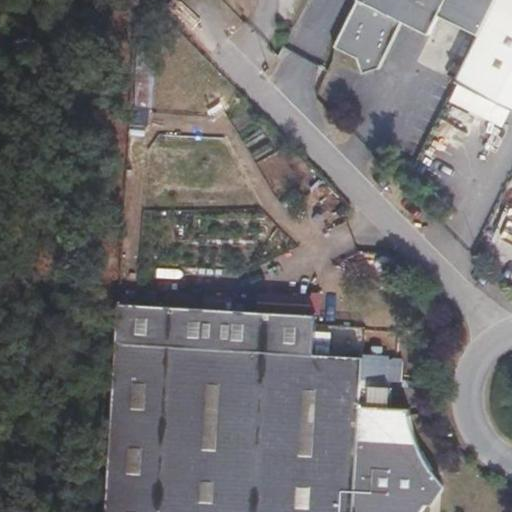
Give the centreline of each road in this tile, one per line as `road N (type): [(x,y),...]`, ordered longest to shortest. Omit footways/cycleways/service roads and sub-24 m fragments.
road 1 (residential): [(268,106),(470,311),(490,343)]
road 2 (residential): [(490,343),(474,362),(465,410),(488,453),(511,467)]
road 3 (track): [(201,0),(268,106)]
